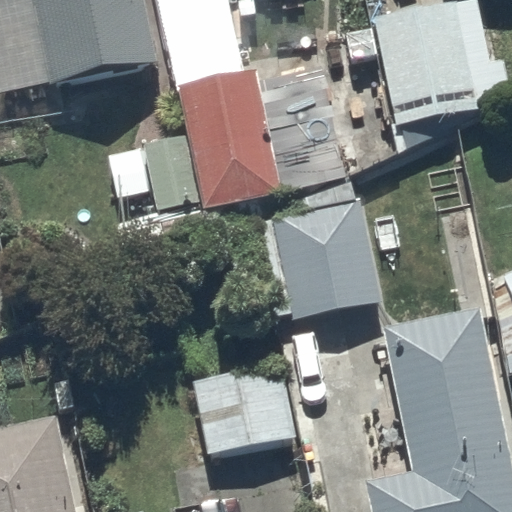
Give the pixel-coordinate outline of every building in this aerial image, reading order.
[(0,0),(0,105),(155,75),(140,0),(0,0)] [(373,29),(396,138),(500,116),(478,7),(373,29)] [(178,100),(204,222),(281,206),(255,84),(178,100)] [(283,139),(291,180),(339,171),(331,129),(283,139)] [(156,224),(197,216),(184,146),(143,154),(152,200),(156,224)] [(269,230),(291,330),(378,312),(351,185),(303,195),(309,222),(269,230)] [(197,216),(156,224),(117,232),(123,262),(167,253),(167,249),(202,243),(197,216)] [(511,380),(511,283),(502,288),(489,293),(508,383),(511,380)] [(365,494),(368,511),(511,511),(511,485),(481,322),(384,340),(412,485),(365,494)] [(193,394),(207,468),(294,451),(280,378),(193,394)] [(0,511),(73,511),(56,428),(0,439),(0,511)]
